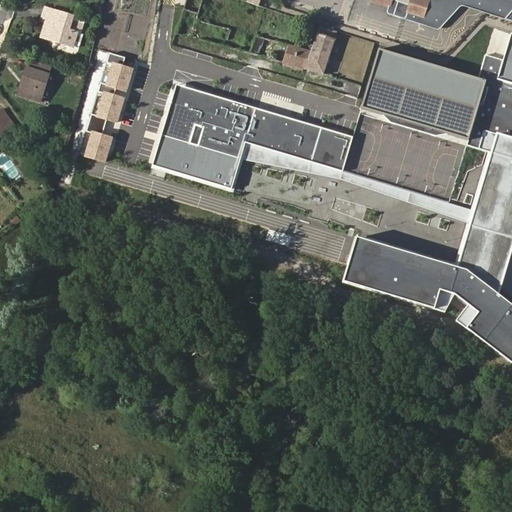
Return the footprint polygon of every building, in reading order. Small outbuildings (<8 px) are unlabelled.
[(423,15),(426,6),(416,2),(409,0),(375,0),(390,5),(391,0),(399,0),(412,4),(410,10),(423,15)] [(511,0),(428,0),(426,6),(423,15),(410,10),(412,4),(399,0),(391,0),(390,5),(387,12),(388,14),(438,29),(440,29),(459,6),(462,6),(489,14),(511,21),(511,0)] [(73,44),(77,31),(69,28),(73,16),(73,15),(46,7),(43,16),(50,18),(48,24),(46,23),(42,36),(73,45),(73,44)] [(81,33),(85,20),(73,16),(69,28),(77,31),(73,44),(77,46),(80,44),(82,36),(81,33)] [(324,74),(335,40),(317,34),(311,51),(289,45),(284,63),(285,63),(304,69),(324,74)] [(511,36),(503,61),(485,55),(478,79),(486,82),(468,139),(467,144),(493,152),(499,132),(511,136),(511,36)] [(259,51),(263,39),(258,37),(254,49),(259,51)] [(478,79),(380,49),(362,107),(468,139),(486,82),(478,79)] [(138,61),(110,53),(81,153),(110,161),(138,61)] [(30,61),(24,80),(29,82),(24,97),(42,102),(52,68),(30,61)] [(303,72),(304,69),(285,63),(284,67),(303,72)] [(29,82),(24,80),(19,95),(24,97),(29,82)] [(354,137),(175,85),(152,166),(233,190),(242,160),(246,145),(344,173),(354,137)] [(0,136),(12,127),(1,112),(0,112),(0,136)] [(511,136),(499,132),(493,152),(461,266),(455,264),(358,236),(345,282),(448,312),(458,293),(472,303),(459,320),(511,359),(511,301),(501,294),(511,255),(511,136)] [(246,145),(242,160),(341,179),(467,223),(455,264),(461,266),(493,152),(488,151),(471,210),(450,205),(344,173),(246,145)]
